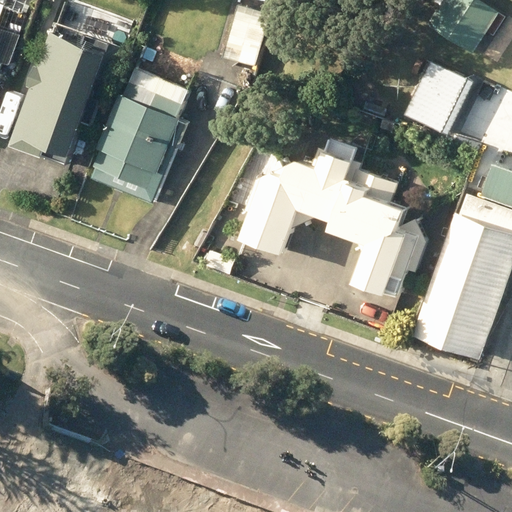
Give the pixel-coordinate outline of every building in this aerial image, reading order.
[(478,53),(505,10),(489,0),(454,0),(437,27),(478,53)] [(244,4),(227,57),(258,67),(274,14),(244,4)] [(0,106),(2,101),(0,100),(0,81),(7,62),(15,65),(26,35),(0,25),(0,106)] [(32,86),(36,87),(16,147),(76,169),(109,80),(115,82),(128,47),(93,35),(89,46),(55,34),(43,68),(38,67),(32,86)] [(438,60),(411,116),(454,137),(481,81),(438,60)] [(135,83),(97,179),(159,205),(194,121),(184,117),(189,105),(135,83)] [(388,121),(385,130),(397,133),(400,124),(388,121)] [(349,227),(346,236),(386,250),(371,289),(404,299),(425,241),(414,238),(423,211),(399,202),(407,181),(334,155),(328,171),(298,160),(290,180),(267,171),(251,211),(262,215),(252,243),(294,258),(310,213),(349,227)] [(511,207),(473,193),(422,338),(487,360),(511,286),(511,207)] [(242,260),(214,251),(209,266),(237,275),(242,260)] [(221,511),(226,501),(120,459),(99,511),(221,511)]
